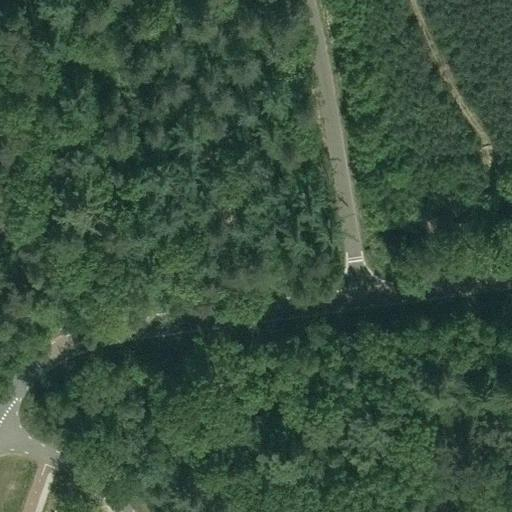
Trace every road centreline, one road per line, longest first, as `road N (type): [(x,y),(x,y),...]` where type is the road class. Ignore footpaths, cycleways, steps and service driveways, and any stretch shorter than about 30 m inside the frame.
road 1 (unclassified): [(0,405),(45,360),(100,335),(359,296)]
road 2 (unclassified): [(359,296),(304,0)]
road 3 (unclassified): [(359,296),(511,279)]
road 4 (unclassified): [(124,511),(85,477),(0,436)]
